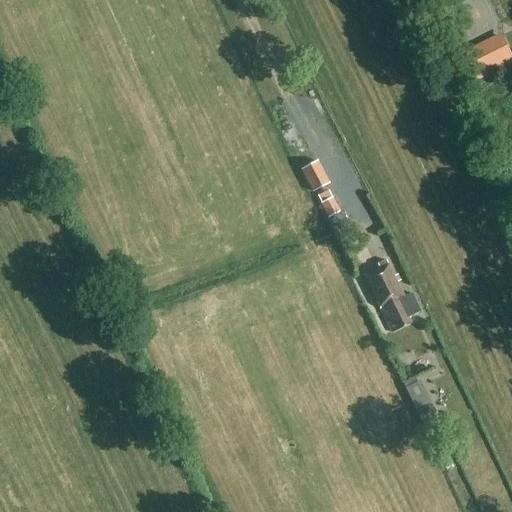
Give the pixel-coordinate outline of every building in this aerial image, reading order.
[(468,54),(478,75),(510,60),(500,39),(468,54)] [(475,83),(466,87),(478,111),(487,107),(475,83)] [(321,205),(328,218),(338,212),(332,200),(321,205)] [(378,269),(363,276),(390,333),(409,324),(407,318),(420,312),(411,293),(402,297),(396,283),(399,282),(396,276),(392,278),(385,261),(376,265),(378,269)] [(402,383),(419,420),(434,413),(419,381),(415,383),(413,378),(402,383)]
